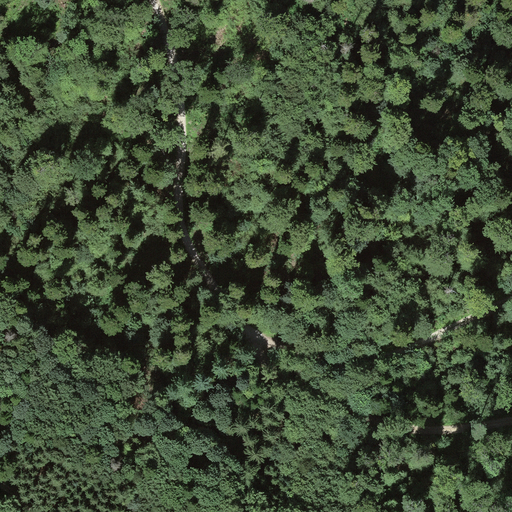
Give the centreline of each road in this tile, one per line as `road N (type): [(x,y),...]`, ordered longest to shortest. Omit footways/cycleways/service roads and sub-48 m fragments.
road 1 (track): [(155,0),(180,116),(179,191),(211,279),(257,340)]
road 2 (track): [(257,340),(279,375),(311,398),(400,432),(511,420)]
road 3 (track): [(257,340),(326,363),(365,362),(511,301)]
road 4 (track): [(439,0),(386,106),(366,172)]
